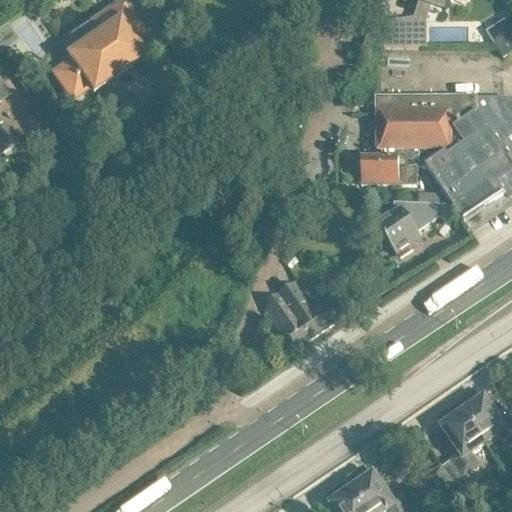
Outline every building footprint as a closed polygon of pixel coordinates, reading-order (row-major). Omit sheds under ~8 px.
[(418,0),(417,4),(447,14),(452,0),(418,0)] [(72,63),(54,75),(72,102),(90,90),(93,95),(108,84),(108,83),(107,82),(108,82),(107,81),(107,80),(112,76),(113,77),(113,76),(114,78),(114,77),(115,78),(116,79),(145,59),(136,47),(124,29),(135,22),(136,23),(137,22),(127,7),(116,14),(113,11),(113,10),(92,24),(100,36),(79,50),(68,58),(72,63)] [(495,47),(511,36),(511,11),(506,14),(509,19),(486,33),(495,47)] [(406,21),(406,49),(427,49),(427,20),(414,20),(406,21)] [(511,36),(495,47),(503,61),(511,55),(511,36)] [(397,100),(377,100),(377,101),(377,154),(401,153),(401,152),(411,152),(411,161),(412,161),(412,170),(416,170),(426,170),(415,153),(450,153),(452,133),(478,115),(477,102),(477,100),(397,100)] [(0,102),(1,102),(0,101),(0,158),(16,148),(0,123),(0,102)] [(511,166),(511,103),(511,101),(477,102),(478,115),(511,166)] [(450,153),(415,153),(426,170),(452,208),(454,211),(465,226),(511,194),(511,166),(478,115),(452,133),(450,153)] [(377,160),(362,160),(362,188),(382,188),(398,187),(398,188),(416,188),(416,170),(412,170),(412,161),(411,161),(411,152),(401,152),(401,153),(377,154),(377,160)] [(416,235),(454,211),(452,208),(394,206),(394,207),(396,211),(389,216),(392,219),(377,229),(386,241),(397,258),(421,242),(416,235)] [(373,276),(363,274),(359,291),(370,294),(373,282),(373,276)] [(293,285),(279,297),(297,322),(311,341),(341,321),(329,301),(312,313),(293,285)] [(265,313),(266,314),(283,338),(287,335),(298,350),(311,341),(297,322),(279,297),(269,304),(266,312),(265,313)] [(484,401),(463,416),(485,447),(498,438),(506,450),(511,446),(511,420),(502,427),(484,401)] [(450,463),(451,464),(462,481),(480,468),(472,456),(485,447),(463,416),(442,430),(460,456),(450,463)] [(451,486),(441,471),(440,470),(425,480),(447,511),(451,511),(463,504),(451,486)] [(373,477),(352,492),(365,511),(411,511),(401,497),(391,503),(373,477)] [(411,490),(425,511),(436,511),(444,507),(446,511),(447,511),(425,480),(411,490)] [(365,511),(352,492),(330,507),(333,511),(365,511)]
